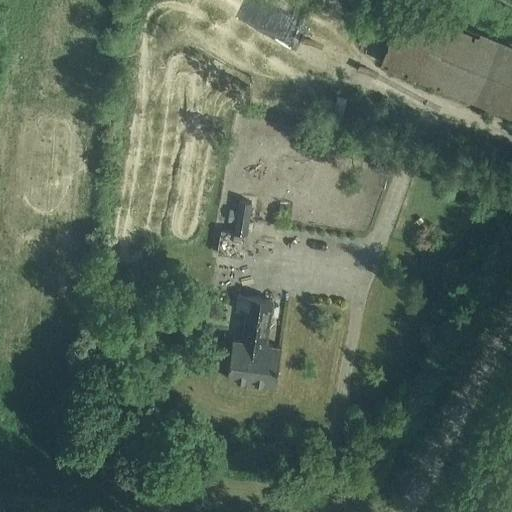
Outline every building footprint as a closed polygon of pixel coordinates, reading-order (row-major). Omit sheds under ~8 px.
[(383,64),(511,116),(511,45),(407,3),(383,64)] [(20,102),(12,222),(93,227),(101,107),(20,102)] [(222,230),(218,253),(244,257),(247,233),(252,202),(239,200),(234,232),(222,230)] [(50,311),(50,291),(16,292),(16,311),(50,311)] [(229,379),(279,387),(284,348),(265,346),(272,302),(237,297),(234,312),(249,315),(245,343),(234,342),(229,379)] [(12,312),(10,353),(50,355),(52,314),(12,312)]
